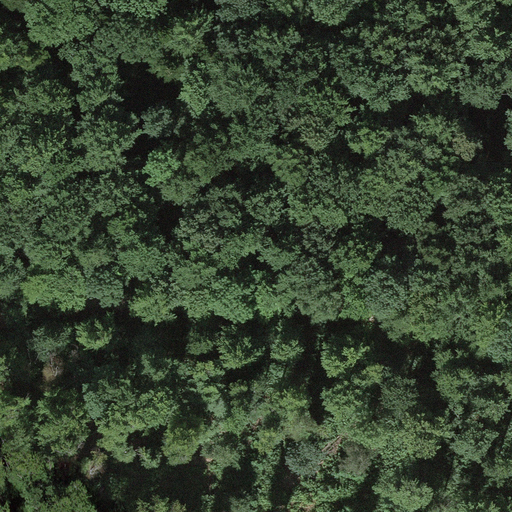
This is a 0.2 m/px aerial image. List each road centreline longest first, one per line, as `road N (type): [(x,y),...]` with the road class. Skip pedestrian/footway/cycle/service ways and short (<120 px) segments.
road 1 (track): [(511,374),(411,342),(244,314),(35,318),(0,326)]
road 2 (track): [(511,68),(438,43),(288,32),(68,50)]
